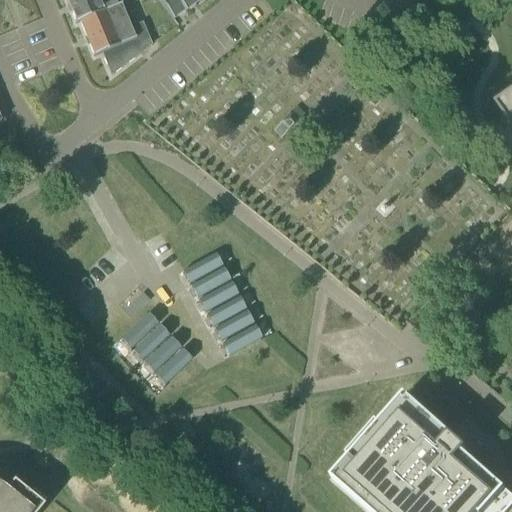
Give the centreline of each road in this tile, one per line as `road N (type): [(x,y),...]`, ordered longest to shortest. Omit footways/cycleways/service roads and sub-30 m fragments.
road 1 (residential): [(89,127),(239,0)]
road 2 (residential): [(0,67),(27,135),(47,149),(66,146),(89,127)]
road 3 (residential): [(40,0),(89,127)]
